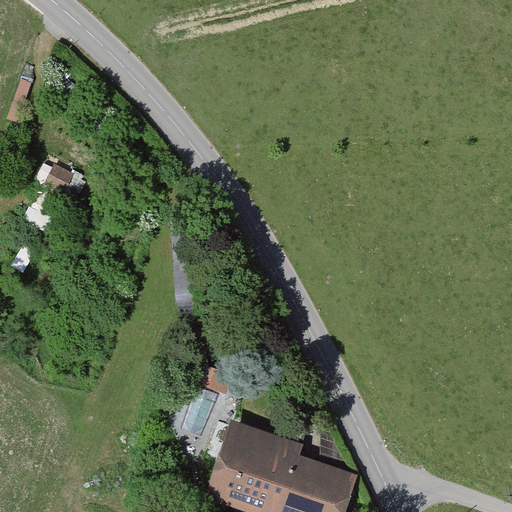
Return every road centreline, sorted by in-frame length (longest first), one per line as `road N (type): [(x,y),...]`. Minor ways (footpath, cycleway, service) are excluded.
road 1 (tertiary): [(380,475),(234,196),(167,114),(50,0)]
road 2 (residential): [(511,511),(380,475)]
